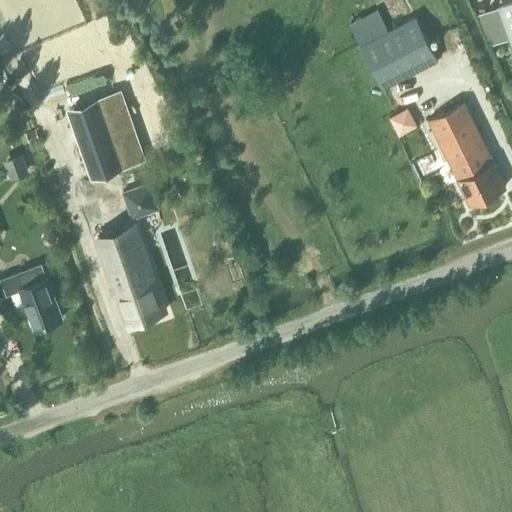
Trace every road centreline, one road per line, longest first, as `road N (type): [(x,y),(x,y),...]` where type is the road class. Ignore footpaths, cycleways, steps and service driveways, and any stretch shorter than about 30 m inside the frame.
road 1 (unclassified): [(0,439),(511,251)]
road 2 (track): [(499,511),(356,414),(157,457),(55,511)]
